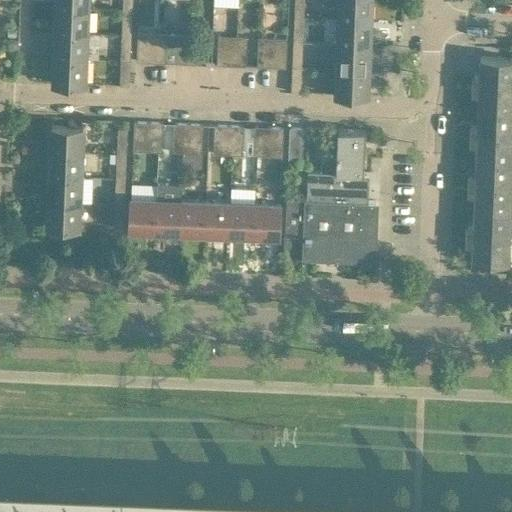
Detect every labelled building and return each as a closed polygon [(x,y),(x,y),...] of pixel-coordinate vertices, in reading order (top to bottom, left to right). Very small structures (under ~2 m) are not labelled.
[(339,0),(339,18),(370,19),(371,0),(339,0)] [(56,6),(55,31),(87,32),(88,7),(56,6)] [(304,15),(294,15),(293,26),(303,27),(304,15)] [(122,18),(122,33),(132,34),(132,18),(122,18)] [(339,18),(338,42),(369,44),(370,19),(339,18)] [(293,26),(293,40),(303,41),(303,27),(293,26)] [(8,27),(7,35),(16,36),(17,28),(8,27)] [(55,31),(54,55),(86,57),(87,32),(55,31)] [(137,60),(151,61),(152,32),(138,31),(137,60)] [(152,32),(151,61),(166,62),(167,32),(152,32)] [(167,32),(166,61),(177,61),(177,62),(191,62),(193,33),(178,32),(167,32)] [(122,33),(121,49),(131,49),(132,34),(122,33)] [(193,33),(191,62),(206,63),(207,34),(193,33)] [(217,63),(232,64),(233,34),(218,34),(217,63)] [(233,34),(232,64),(246,65),(247,35),(233,34)] [(257,65),(271,66),(273,36),(258,35),(257,65)] [(273,36),(271,66),(286,66),(287,36),(273,36)] [(8,37),(8,48),(16,48),(17,37),(8,37)] [(303,41),(293,40),(293,58),(302,57),(303,41)] [(338,42),(337,67),(368,68),(380,69),(381,53),(377,53),(378,44),(369,44),(338,42)] [(86,57),(54,55),(53,81),(85,82),(86,57)] [(474,71),(473,82),(511,83),(511,74),(511,57),(481,56),(480,71),(474,71)] [(302,57),(293,58),(292,65),(302,66),(302,57)] [(302,66),(292,65),(291,75),(301,76),(302,66)] [(368,68),(337,67),(336,92),(367,94),(368,68)] [(121,69),(120,84),(130,84),(130,69),(121,69)] [(291,91),(301,91),(301,76),(291,75),(291,91)] [(473,82),(473,92),(479,92),(478,107),(510,108),(511,108),(511,91),(511,83),(473,82)] [(472,122),(471,132),(509,133),(509,124),(511,124),(511,108),(510,108),(478,107),(478,122),(472,122)] [(133,149),(148,150),(149,120),(134,120),(133,149)] [(149,120),(148,150),(162,150),(164,121),(149,120)] [(173,151),(188,152),(189,122),(175,121),(173,151)] [(189,122),(188,152),(203,152),(204,123),(189,122)] [(213,153),(228,153),(229,124),(214,123),(213,153)] [(52,124),(50,149),(82,150),(83,125),(52,124)] [(229,124),(228,153),(243,154),(244,124),(229,124)] [(254,154),(268,155),(269,125),(255,125),(254,154)] [(269,125),(268,155),(283,156),(284,126),(269,125)] [(117,142),(127,142),(127,127),(117,126),(117,142)] [(304,127),(290,126),(289,158),(303,158),(304,127)] [(364,172),(365,151),(366,130),(338,128),(337,150),(337,155),(328,155),(321,162),(320,171),(364,172)] [(471,132),(471,143),(477,143),(477,157),(508,159),(511,158),(511,142),(509,142),(509,133),(471,132)] [(50,149),(49,174),(81,175),(82,150),(50,149)] [(110,152),(109,162),(116,162),(115,177),(125,177),(126,152),(116,152),(110,152)] [(470,172),(470,182),(507,184),(508,175),(511,175),(511,164),(511,158),(508,159),(477,157),(476,172),(470,172)] [(308,170),(307,198),(363,200),(364,172),(320,171),(308,170)] [(49,174),(48,199),(80,200),(81,175),(49,174)] [(115,177),(115,192),(125,192),(125,177),(115,177)] [(156,209),(155,229),(179,230),(181,198),(181,182),(157,181),(156,197),(156,209)] [(470,182),(469,193),(476,193),(475,208),(506,209),(510,209),(511,193),(507,192),(507,184),(470,182)] [(129,228),(155,229),(156,209),(156,197),(131,196),(129,228)] [(363,200),(307,198),(287,197),(286,234),(305,235),(304,252),(374,254),(376,201),(363,200)] [(181,198),(179,230),(204,231),(205,199),(181,198)] [(80,200),(48,199),(47,224),(79,226),(80,200)] [(205,199),(204,231),(229,232),(230,200),(206,199),(205,199)] [(229,232),(254,233),(255,202),(230,200),(229,232)] [(114,211),(113,227),(123,227),(124,211),(124,202),(114,202),(114,211)] [(255,202),(254,233),(280,234),(281,214),(281,209),(281,203),(256,202),(255,202)] [(468,222),(468,233),(505,234),(506,226),(510,226),(510,209),(506,209),(475,208),(475,209),(474,222),(468,222)] [(468,233),(467,243),(473,243),(473,259),(509,260),(509,242),(505,242),(505,234),(468,233)]
